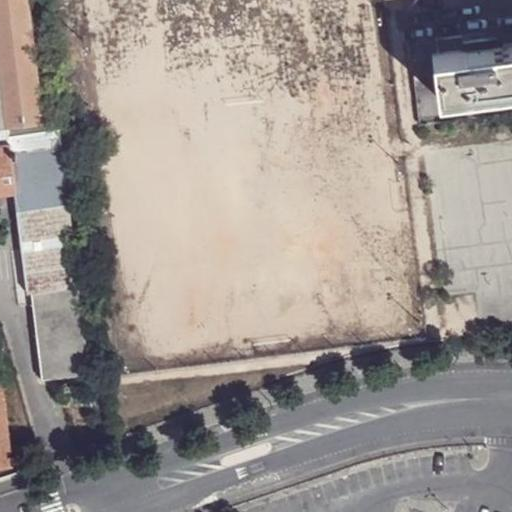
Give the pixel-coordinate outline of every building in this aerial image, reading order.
[(0,0),(0,125),(45,117),(28,0),(0,0)] [(465,43),(466,50),(499,45),(498,38),(465,43)] [(445,96),(511,87),(511,43),(499,45),(466,50),(440,54),(445,96)] [(439,97),(445,96),(440,54),(434,54),(439,97)] [(70,114),(45,117),(46,128),(62,127),(63,144),(65,161),(75,160),(70,114)] [(45,117),(0,125),(0,136),(0,141),(9,140),(8,134),(46,128),(45,117)] [(62,127),(46,128),(8,134),(9,140),(11,140),(13,152),(63,144),(62,127)] [(0,191),(14,190),(17,189),(13,152),(11,140),(9,140),(0,141),(0,191)] [(71,202),(65,161),(63,144),(13,152),(17,189),(14,190),(16,209),(71,202)] [(31,294),(81,288),(71,202),(16,209),(27,295),(31,294)] [(93,375),(81,288),(31,294),(42,381),(93,375)] [(0,466),(13,464),(2,376),(0,376),(0,466)]
